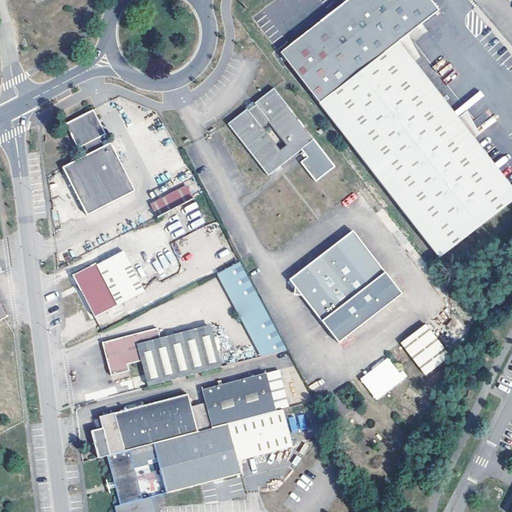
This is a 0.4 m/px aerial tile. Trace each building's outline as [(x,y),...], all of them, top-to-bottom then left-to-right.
[(359,155),(439,92),(414,61),(399,42),(408,35),(438,11),(429,0),(347,0),(344,3),(280,53),(319,103),(359,155)] [(469,51),(453,31),(433,48),(449,68),(469,51)] [(399,42),(414,61),(419,56),(408,35),(399,42)] [(273,88),(254,103),(255,105),(257,108),(250,113),(248,111),(247,109),(227,124),(268,176),(302,150),(307,157),(300,163),(315,182),(335,167),(273,88)] [(439,92),(359,155),(440,259),(511,202),(511,185),(475,138),(459,118),(439,92)] [(93,110),(89,112),(95,123),(99,121),(93,110)] [(459,118),(475,138),(481,133),(469,111),(459,118)] [(106,134),(99,121),(95,123),(89,112),(65,124),(78,148),(85,145),(89,154),(63,168),(87,215),(135,191),(110,143),(103,146),(99,138),(106,134)] [(495,163),(499,167),(508,160),(504,156),(495,163)] [(157,217),(193,199),(188,188),(151,206),(157,217)] [(352,231),(289,280),(338,343),(401,295),(352,231)] [(124,252),(97,266),(96,264),(73,276),(78,286),(95,317),(144,291),(124,252)] [(286,350),(240,261),(218,272),(261,357),(286,350)] [(425,326),(401,345),(426,376),(450,357),(425,326)] [(148,387),(222,367),(211,327),(161,340),(157,328),(102,343),(111,376),(130,371),(128,365),(141,362),(148,387)] [(362,382),(377,401),(407,378),(403,373),(400,375),(388,361),(362,382)] [(211,429),(281,410),(288,408),(278,371),(266,374),(202,391),(205,403),(211,429)] [(129,450),(153,444),(197,432),(191,407),(187,394),(100,418),(102,426),(102,428),(91,432),(98,458),(106,456),(129,450)] [(191,407),(197,432),(211,429),(205,403),(191,407)] [(165,493),(240,474),(237,461),(291,446),(281,410),(211,429),(197,432),(153,444),(165,493)] [(115,511),(155,511),(152,496),(142,499),(129,450),(106,456),(114,483),(117,482),(118,484),(118,486),(115,487),(119,505),(114,506),(115,511)]
